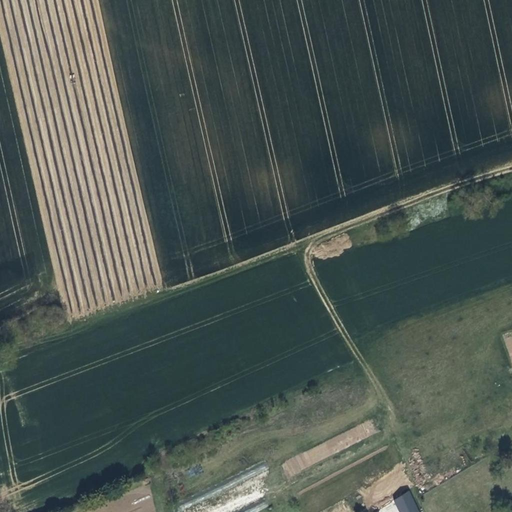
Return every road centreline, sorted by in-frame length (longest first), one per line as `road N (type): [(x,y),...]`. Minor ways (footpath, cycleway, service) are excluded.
road 1 (track): [(511,170),(327,235),(313,250),(321,287),(368,368),(421,511)]
road 2 (track): [(296,249),(0,354)]
